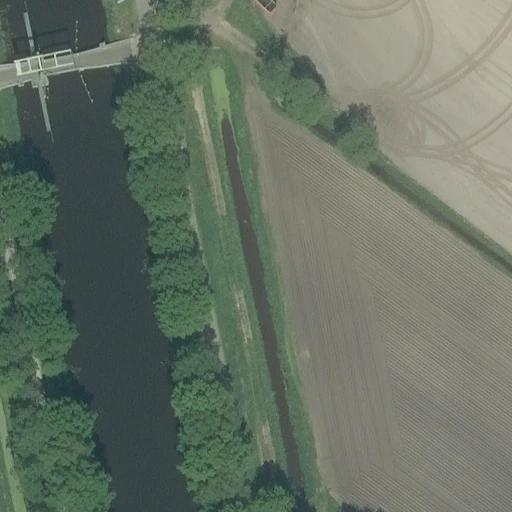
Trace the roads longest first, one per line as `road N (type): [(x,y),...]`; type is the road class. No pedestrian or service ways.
road 1 (unclassified): [(239,511),(156,51)]
road 2 (track): [(0,212),(61,511)]
road 3 (unclassified): [(0,79),(156,51)]
